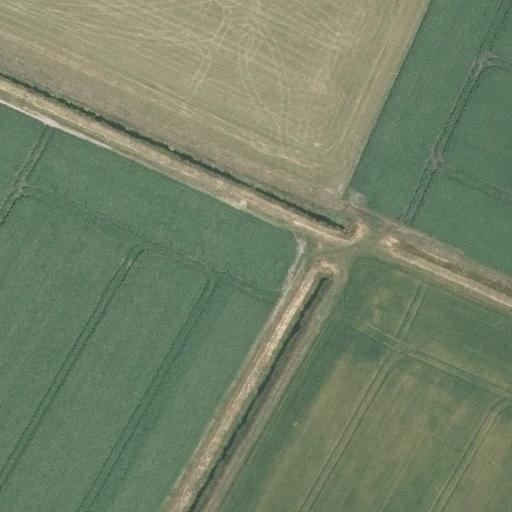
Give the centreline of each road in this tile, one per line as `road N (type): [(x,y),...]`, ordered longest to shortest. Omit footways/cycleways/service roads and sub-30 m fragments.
road 1 (track): [(161,511),(317,239)]
road 2 (track): [(317,239),(511,319)]
